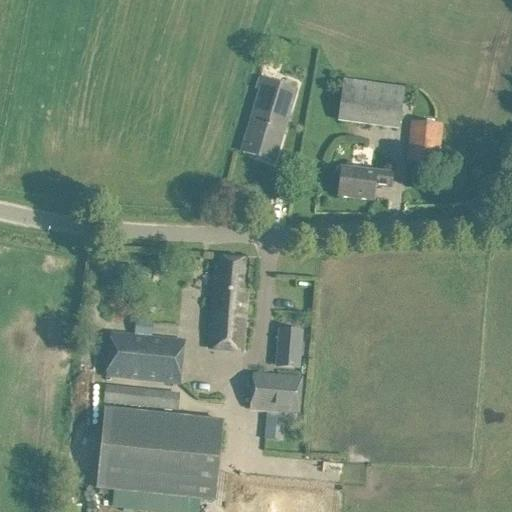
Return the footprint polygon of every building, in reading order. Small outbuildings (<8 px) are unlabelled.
[(265,81),(242,153),(272,162),(295,90),(265,81)] [(343,81),(338,121),(398,128),(403,89),(343,81)] [(411,122),(407,163),(437,166),(441,125),(411,122)] [(390,188),(392,174),(341,168),(337,197),(372,201),(374,186),(390,188)] [(245,289),(247,260),(216,257),(209,339),(243,342),(248,289),(245,289)] [(300,332),(280,331),(277,366),(297,368),(300,332)] [(111,333),(107,378),(181,385),(185,340),(111,333)] [(301,380),(252,376),(250,409),(298,413),(301,380)] [(106,385),(104,404),(166,409),(168,391),(106,385)] [(95,489),(215,501),(223,422),(104,410),(95,489)]
